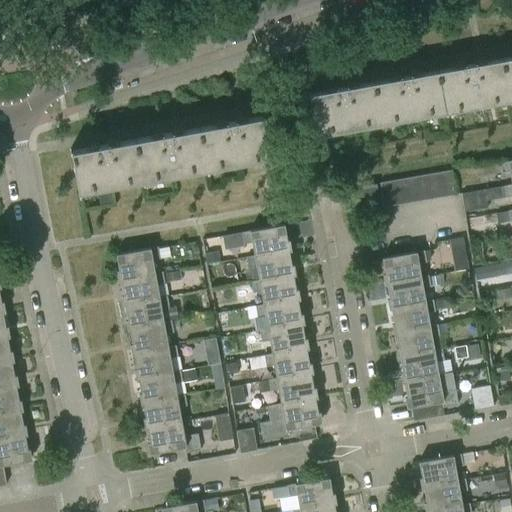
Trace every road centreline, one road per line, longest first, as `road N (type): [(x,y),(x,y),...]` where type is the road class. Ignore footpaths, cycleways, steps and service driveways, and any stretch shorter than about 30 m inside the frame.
road 1 (residential): [(24,123),(20,153),(91,498)]
road 2 (residential): [(295,0),(51,89),(24,123)]
road 3 (residential): [(372,448),(91,498)]
road 4 (residential): [(372,448),(335,242)]
road 5 (residential): [(511,425),(372,448)]
road 6 (residential): [(335,242),(457,225)]
